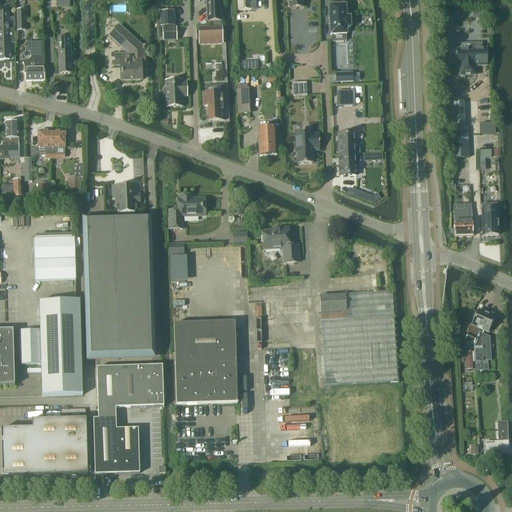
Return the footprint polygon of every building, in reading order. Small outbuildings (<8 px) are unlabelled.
[(219,0),(206,0),(207,0),(206,0),(207,22),(221,22),(219,0)] [(237,0),(238,11),(255,11),(254,0),(237,0)] [(288,0),(289,9),(303,8),(302,0),(288,0)] [(345,6),(329,7),(329,17),(329,18),(330,24),(329,24),(330,25),(330,36),(331,36),(331,43),(346,42),(346,35),(346,29),(346,28),(350,28),(349,18),(346,18),(345,18),(345,6)] [(24,10),(16,11),(17,21),(17,32),(25,32),(25,21),(25,10),(24,10)] [(0,60),(9,60),(8,44),(15,44),(14,26),(8,27),(8,12),(0,12),(0,60)] [(160,27),(174,27),(174,12),(160,12),(160,27)] [(472,12),(472,16),(480,15),(481,20),(486,20),(486,12),(472,12)] [(144,49),(119,27),(110,37),(129,55),(115,56),(116,67),(120,66),(121,82),(142,82),(141,66),(145,66),(144,49)] [(163,41),(176,41),(176,28),(163,29),(163,41)] [(209,40),(222,40),(221,28),(209,29),(209,40)] [(71,74),(70,38),(58,38),(59,74),(71,74)] [(25,62),(26,82),(44,81),(43,43),(28,44),(28,51),(31,51),(31,62),(25,62)] [(486,50),(481,50),(481,44),(473,44),(473,50),(457,51),(457,55),(455,55),(455,63),(457,63),(457,67),(459,67),(460,77),(475,76),(474,67),(486,66),(486,50)] [(352,74),(336,75),(336,83),(352,82),(352,81),(352,75),(352,74)] [(268,84),(276,84),(276,75),(268,76),(268,84)] [(166,99),(166,109),(182,108),(182,98),(187,98),(186,84),(181,84),(181,82),(165,83),(165,90),(163,90),(164,99),(166,99)] [(306,84),(292,84),(293,97),(306,97),(306,84)] [(236,90),(237,115),(252,114),(250,90),(247,90),(247,85),(237,86),(237,90),(236,90)] [(336,92),(337,107),(354,107),(353,92),(336,92)] [(223,93),(202,94),(203,107),(208,107),(208,122),(224,121),(223,93)] [(463,104),(447,104),(448,130),(451,130),(464,130),(463,104)] [(1,139),(2,147),(0,146),(0,160),(9,160),(9,153),(19,153),(19,147),(18,123),(5,124),(5,139),(1,139)] [(495,124),(482,124),(482,135),(495,135),(495,124)] [(275,128),(272,128),(262,128),(257,129),(259,157),(276,156),(275,128)] [(453,159),(460,159),(468,158),(467,130),(464,130),(451,130),(453,159)] [(38,132),(38,148),(33,148),(33,154),(45,154),(44,160),(50,160),(51,153),(51,148),(51,133),(38,132)] [(294,132),(296,156),(297,156),(297,165),(313,164),(313,154),(312,155),(312,154),(313,152),(313,151),(319,151),(318,135),(312,135),(312,132),(294,132)] [(50,160),(56,160),(57,149),(64,149),(65,133),(51,133),(51,148),(51,153),(50,160)] [(339,156),(359,155),(359,148),(354,148),(354,135),(354,134),(338,135),(338,136),(339,156)] [(359,155),(339,156),(340,176),(340,177),(356,176),(355,163),(360,163),(359,155)] [(22,164),(23,182),(32,182),(31,159),(25,159),(25,164),(22,164)] [(68,178),(68,197),(80,197),(80,194),(83,195),(84,178),(68,178)] [(12,181),(13,198),(23,197),(22,181),(12,181)] [(49,184),(38,184),(38,195),(49,195),(49,184)] [(112,197),(115,197),(115,214),(138,214),(137,204),(140,204),(140,195),(137,195),(136,185),(111,186),(112,197)] [(168,212),(169,231),(183,231),(183,219),(205,218),(205,199),(192,199),(192,196),(181,197),(181,199),(179,199),(179,209),(177,209),(177,212),(168,212)] [(481,211),(482,237),(498,236),(497,210),(481,211)] [(454,238),(463,238),(462,211),(453,212),(454,230),(454,237),(454,238)] [(462,211),(463,238),(472,237),(471,211),(462,211)] [(86,227),(90,351),(152,349),(148,225),(86,227)] [(262,233),(263,252),(281,251),(282,265),(298,265),(297,246),(289,247),(288,229),(271,230),(271,232),(262,233)] [(246,233),(232,234),(232,245),(247,244),(246,233)] [(34,282),(75,280),(74,238),(33,240),(34,282)] [(319,297),(324,386),(397,382),(392,292),(319,297)] [(40,365),(42,397),(82,396),(79,301),(39,303),(39,330),(18,331),(19,365),(40,365)] [(467,342),(473,345),(486,315),(477,311),(471,326),(475,328),(472,336),(470,336),(467,342)] [(486,315),(473,345),(474,345),(474,362),(491,361),(489,338),(482,335),(483,332),(488,334),(495,318),(486,315)] [(235,323),(173,325),(176,406),(237,404),(235,323)] [(0,383),(3,383),(3,387),(14,386),(14,383),(13,335),(12,331),(1,332),(1,335),(0,334),(0,383)] [(115,409),(163,407),(162,367),(96,369),(98,420),(116,420),(115,409)] [(31,421),(31,429),(0,430),(1,478),(87,476),(86,420),(31,421)] [(115,430),(116,430),(116,420),(98,420),(93,420),(95,475),(117,475),(115,430)] [(504,422),(497,422),(498,444),(508,444),(507,422),(504,422)] [(115,430),(117,475),(139,474),(138,430),(116,430),(115,430)] [(496,442),(484,443),(485,455),(497,455),(496,442)]
